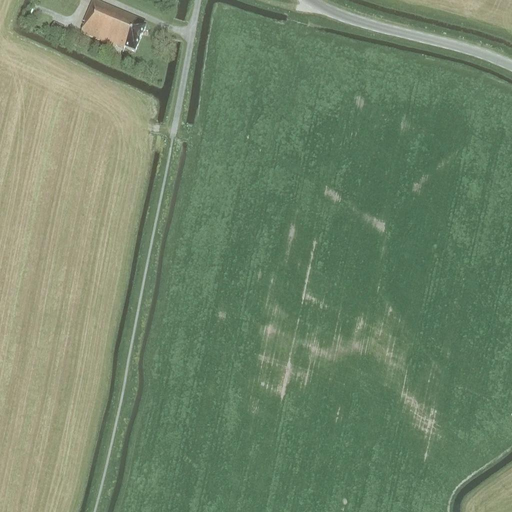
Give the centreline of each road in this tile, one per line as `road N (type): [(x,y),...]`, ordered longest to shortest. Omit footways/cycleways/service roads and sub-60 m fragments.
road 1 (tertiary): [(511,72),(308,0)]
road 2 (unclassified): [(171,139),(197,0)]
